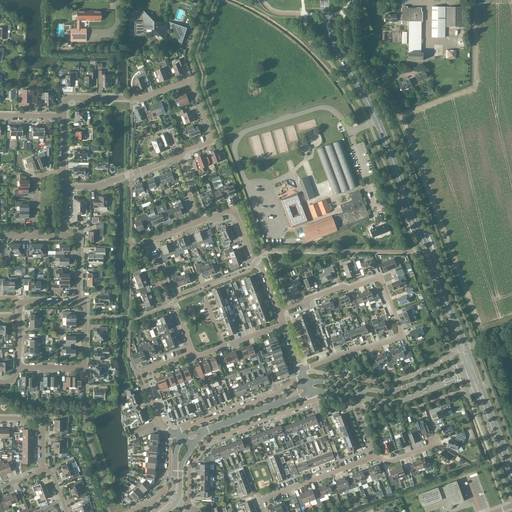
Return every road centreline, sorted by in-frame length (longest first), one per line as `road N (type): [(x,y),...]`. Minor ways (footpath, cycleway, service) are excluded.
road 1 (residential): [(188,506),(188,469),(204,443),(313,401)]
road 2 (residential): [(301,369),(402,335),(380,276)]
road 3 (secondary): [(447,305),(389,154)]
road 4 (secondary): [(389,154),(324,14)]
road 5 (residential): [(172,432),(303,376)]
road 6 (residential): [(77,302),(84,302),(83,367),(18,367)]
road 7 (residential): [(267,511),(262,498),(372,454)]
road 8 (residential): [(389,154),(511,108)]
road 9 (residential): [(64,97),(140,97),(189,81)]
road 10 (residential): [(168,300),(144,241),(198,221)]
road 11 (residential): [(63,187),(94,187),(178,155)]
